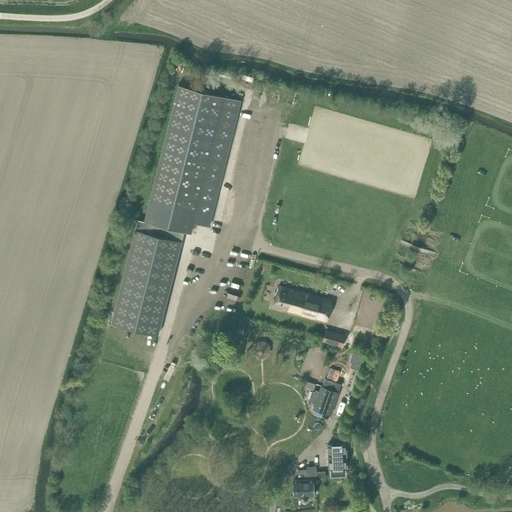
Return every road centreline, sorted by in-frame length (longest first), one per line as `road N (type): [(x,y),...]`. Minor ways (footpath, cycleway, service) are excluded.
road 1 (residential): [(384,495),(363,445),(408,314),(404,299),(388,283),(229,240)]
road 2 (residential): [(511,496),(457,486),(384,495)]
